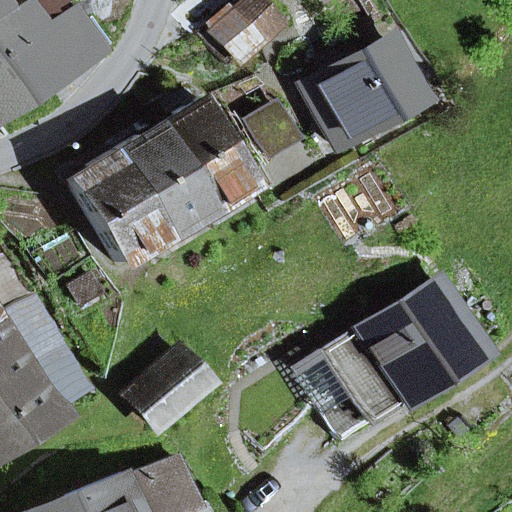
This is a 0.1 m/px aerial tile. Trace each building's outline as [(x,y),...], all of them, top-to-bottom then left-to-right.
[(276,20),(258,0),(238,0),(229,8),(256,38),(276,20)] [(0,110),(97,45),(74,10),(46,30),(27,2),(6,17),(0,8),(0,110)] [(199,36),(226,65),(256,38),(229,8),(199,36)] [(300,88),(331,144),(439,84),(422,54),(400,67),(385,41),(300,88)] [(171,114),(173,116),(153,128),(202,210),(247,183),(196,99),(171,114)] [(240,123),(264,163),(299,142),(274,102),(240,123)] [(109,152),(160,236),(202,210),(153,128),(135,139),(134,137),(109,152)] [(63,180),(114,263),(160,236),(109,152),(63,180)] [(0,272),(9,266),(0,249),(0,272)] [(0,313),(28,296),(9,266),(0,272),(0,313)] [(66,287),(76,305),(98,292),(88,274),(66,287)] [(291,370),(336,440),(474,353),(429,283),(291,370)] [(0,443),(86,390),(28,296),(0,313),(0,443)] [(171,347),(120,390),(154,430),(204,387),(171,347)] [(173,511),(190,506),(170,457),(63,500),(68,511),(173,511)] [(68,511),(63,500),(31,511),(68,511)] [(206,511),(202,501),(190,506),(173,511),(206,511)]
